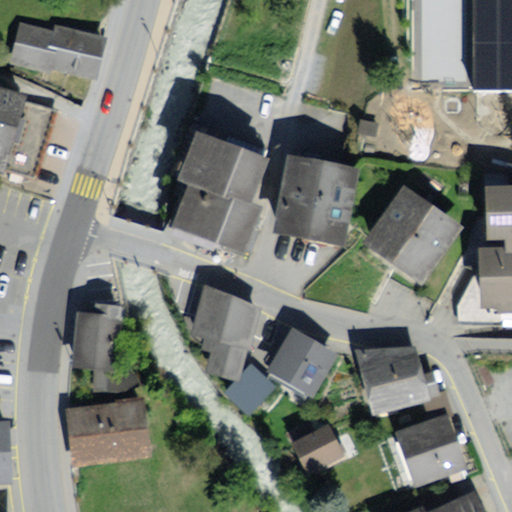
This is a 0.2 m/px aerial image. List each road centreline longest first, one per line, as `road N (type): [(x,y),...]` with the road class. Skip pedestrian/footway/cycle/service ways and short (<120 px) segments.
road 1 (residential): [(75,221),(357,325),(431,332)]
road 2 (tertiary): [(75,221),(54,302),(46,383),(57,511)]
road 3 (tertiary): [(142,0),(75,221)]
road 4 (residential): [(431,332),(455,362),(511,493)]
